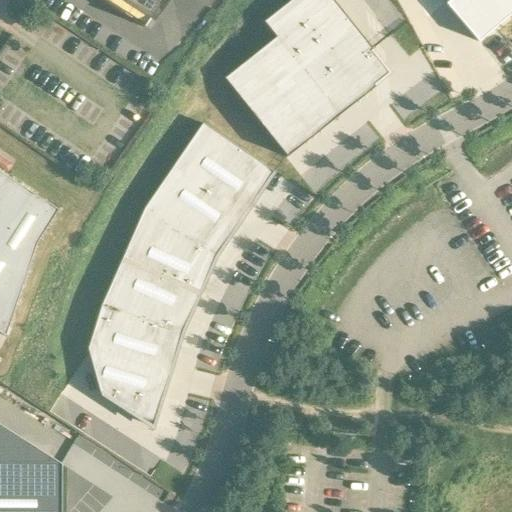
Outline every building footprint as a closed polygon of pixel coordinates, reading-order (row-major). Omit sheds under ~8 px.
[(100,0),(144,29),(163,0),(100,0)] [(275,38),(224,79),(287,158),(376,88),(374,86),(388,75),(371,53),(373,51),(332,0),(291,0),(263,23),(275,38)] [(511,0),(441,0),(477,43),(511,13),(511,0)] [(100,308),(87,351),(99,395),(152,429),(182,333),(215,258),(273,173),(202,124),(143,210),(100,308)] [(57,211),(0,174),(0,334),(4,337),(35,245),(57,211)] [(0,511),(58,511),(59,465),(0,465),(0,511)]
